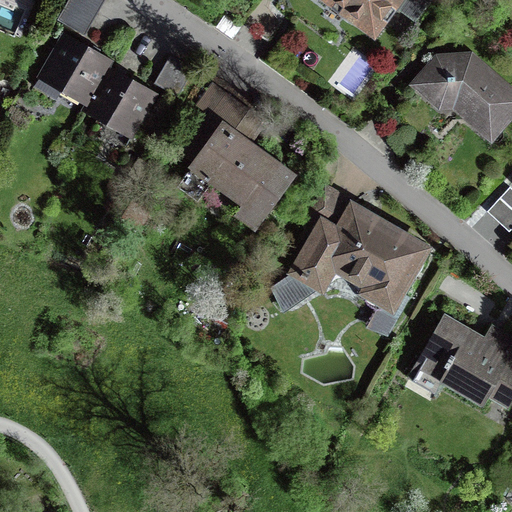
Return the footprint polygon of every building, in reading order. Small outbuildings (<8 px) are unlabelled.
[(102,0),(68,0),(57,19),(83,34),(102,0)] [(234,0),(226,11),(242,22),(257,0),(234,0)] [(287,13),(267,0),(257,0),(242,22),(268,40),(287,13)] [(327,0),(352,18),(353,17),(374,32),(396,0),(327,0)] [(64,86),(89,100),(111,62),(63,34),(33,86),(56,100),(64,86)] [(441,104),(464,102),(470,108),(471,116),(491,134),(511,109),(511,94),(469,57),(461,66),(453,59),(439,61),(418,84),(441,104)] [(191,73),(167,60),(154,83),(178,96),(191,73)] [(111,62),(89,100),(86,106),(134,133),(155,95),(108,68),(112,62),(111,62)] [(244,135),(258,117),(217,86),(171,148),(192,163),(189,168),(243,208),(236,218),(255,233),(298,175),(244,135)] [(407,137),(428,112),(404,91),(382,116),(407,137)] [(325,183),(304,221),(314,226),(287,274),(289,275),(317,290),(324,294),(335,274),(361,289),(357,296),(378,307),(394,316),(406,296),(433,246),(349,199),(350,197),(325,183)] [(511,229),(511,228),(511,188),(510,186),(489,208),(511,229)] [(317,290),(289,275),(271,285),(283,313),(317,290)] [(411,298),(406,296),(394,316),(378,307),(368,327),(388,338),(411,298)] [(508,407),(511,399),(511,337),(493,326),(491,325),(483,339),(444,314),(408,376),(409,377),(416,366),(482,402),(481,404),(483,405),(488,396),(508,407)]
